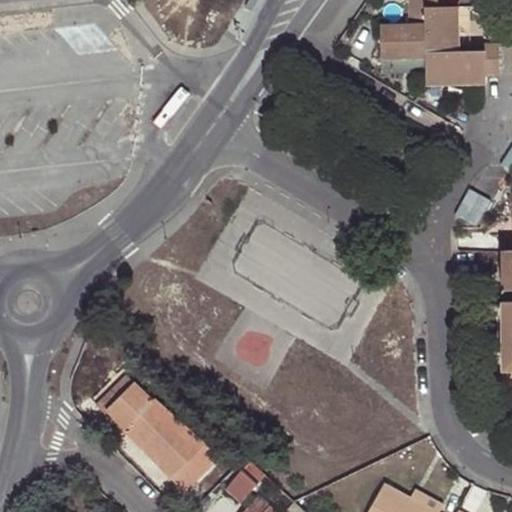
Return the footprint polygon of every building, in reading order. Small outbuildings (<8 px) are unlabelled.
[(425,26),(459,26),(459,8),(439,9),(438,0),(408,0),(409,10),(425,10),(425,26)] [(425,10),(409,10),(409,27),(425,26),(425,10)] [(425,26),(409,27),(382,27),(383,59),(426,58),(460,57),(460,48),(459,26),(425,26)] [(460,57),(426,58),(426,88),(488,86),(487,77),(500,77),(500,47),(486,48),(486,57),(460,57)] [(486,48),(460,48),(460,57),(486,57),(486,48)] [(511,238),(501,239),(501,254),(511,253),(511,238)] [(511,253),(501,254),(502,291),(504,291),(503,302),(501,302),(503,372),(511,372),(511,253)] [(109,415),(135,388),(127,379),(97,408),(106,418),(109,415)] [(154,406),(135,388),(109,415),(125,433),(128,432),(185,493),(218,462),(161,401),(154,406)] [(229,487),(244,501),(271,474),(255,459),(229,487)] [(385,485),(370,511),(440,511),(444,506),(416,490),(411,499),(385,485)] [(302,511),(295,505),(287,511),(276,511),(261,499),(248,511),(302,511)]
